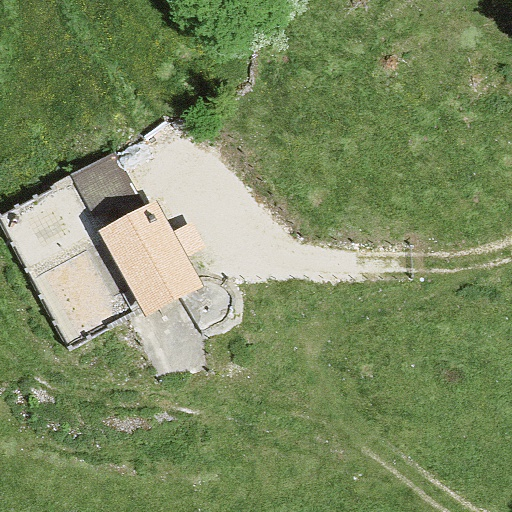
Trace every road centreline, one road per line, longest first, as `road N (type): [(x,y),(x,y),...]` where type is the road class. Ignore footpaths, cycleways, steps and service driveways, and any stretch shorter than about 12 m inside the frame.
road 1 (track): [(460,511),(366,442),(323,383),(312,344),(341,308),(419,291),(468,262),(511,250)]
road 2 (track): [(169,160),(261,242),(302,259),(468,262)]
